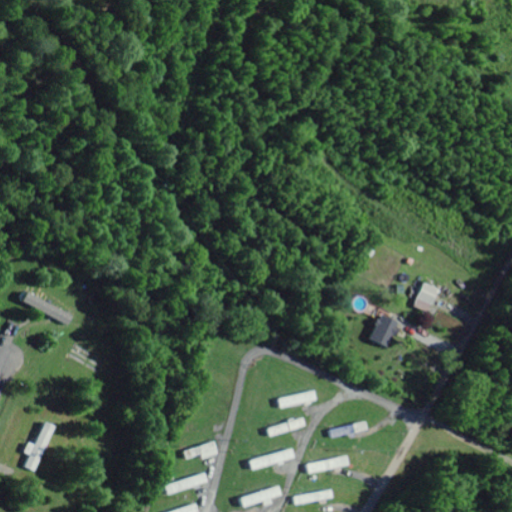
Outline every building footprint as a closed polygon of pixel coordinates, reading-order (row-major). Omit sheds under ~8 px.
[(413,301),(428,307),(435,291),(420,284),(413,301)] [(258,328),(265,312),(245,304),(238,320),(258,328)] [(407,362),(391,363),(392,384),(408,383),(407,362)] [(275,401),(277,411),(314,403),(311,394),(275,401)] [(302,428),(300,421),(264,432),(267,440),(302,428)] [(30,474),(50,429),(40,425),(30,449),(28,448),(19,470),(30,474)] [(326,432),(328,439),(364,433),(362,425),(326,432)] [(184,462),(200,457),(202,461),(216,456),(212,444),(182,454),(184,462)] [(246,463),(249,472),(291,461),(289,452),(246,463)] [(345,469),(344,460),(303,466),(305,476),(345,469)] [(206,485),(203,476),(161,490),(164,499),(206,485)] [(240,509),(278,500),(276,491),(238,499),(240,509)] [(290,500),(292,510),(328,503),(326,493),(290,500)]
